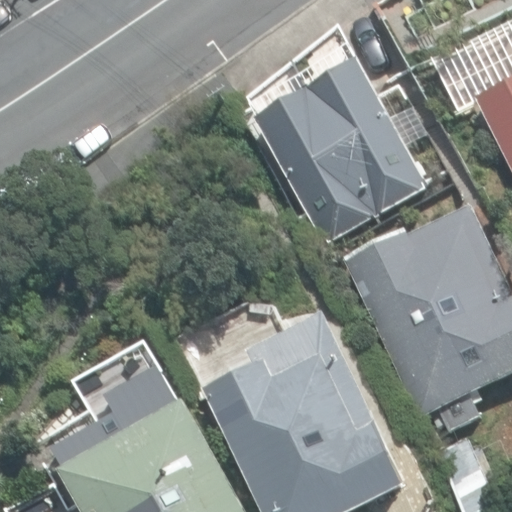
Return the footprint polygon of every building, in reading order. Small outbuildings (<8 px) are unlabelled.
[(426,190),(343,33),(233,105),(311,252),(426,190)] [(511,85),(477,103),(511,173),(511,85)] [(431,417),(440,436),(482,417),(473,398),(511,379),(511,289),(474,209),(411,239),(410,236),(351,264),(424,420),(431,417)] [(362,511),(409,490),(327,317),(250,354),(257,369),(206,393),(262,511),(362,511)] [(248,511),(187,402),(181,406),(160,369),(108,398),(118,415),(99,425),(105,436),(71,455),(78,467),(63,475),(83,511),(248,511)] [(443,450),(466,511),(483,511),(497,507),(471,440),(443,450)]
